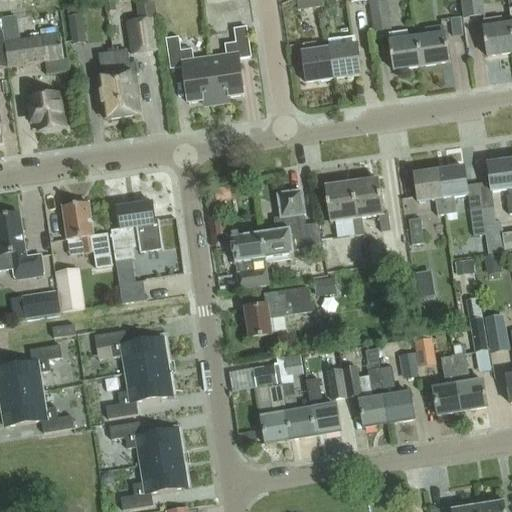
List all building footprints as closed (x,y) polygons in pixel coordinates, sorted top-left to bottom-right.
[(154,0),(135,0),(139,22),(154,21),(158,20),(154,0)] [(324,8),(323,0),(297,0),(299,12),(324,8)] [(392,32),(390,19),(386,0),(371,0),(370,0),(376,34),(392,32)] [(487,18),(484,0),(462,0),(466,22),(487,18)] [(106,14),(117,12),(115,4),(105,6),(106,14)] [(68,18),(73,47),(85,45),(81,16),(68,18)] [(17,18),(2,21),(6,45),(21,43),(17,18)] [(461,20),(451,21),(453,38),(463,37),(461,20)] [(511,55),(511,31),(511,28),(504,29),(502,20),(485,22),(486,33),(484,33),(487,59),(511,55)] [(131,56),(159,52),(154,21),(139,22),(127,25),(131,56)] [(418,41),(422,68),(451,64),(448,38),(446,38),(445,28),(426,31),(427,40),(418,41)] [(226,57),(210,60),(216,102),(244,98),(239,61),(251,59),(247,29),(234,31),(236,44),(224,46),(226,57)] [(422,68),(418,41),(410,42),(409,32),(391,35),(392,45),(390,46),(394,73),(422,68)] [(6,45),(3,46),(6,71),(44,65),(46,77),(69,74),(68,61),(62,62),(59,37),(21,43),(6,45)] [(178,39),(165,41),(170,71),(182,70),(188,106),(216,102),(210,60),(193,62),(191,51),(180,53),(178,39)] [(331,53),(334,80),(362,76),(359,49),(355,50),(354,40),(342,41),(344,51),(331,53)] [(334,80),(331,53),(318,55),(317,45),(303,47),(304,57),(303,57),(307,84),(334,80)] [(112,56),(121,121),(138,118),(131,68),(127,68),(125,54),(112,56)] [(105,123),(121,121),(112,56),(98,58),(100,73),(98,73),(105,123)] [(38,132),(63,128),(58,97),(42,100),(41,91),(26,94),(31,126),(37,125),(38,132)] [(509,219),(511,218),(511,163),(487,167),(490,184),(479,186),(486,237),(489,257),(506,254),(502,224),(496,225),(491,195),(509,193),(510,198),(506,198),(509,219)] [(486,237),(479,186),(467,188),(464,170),(440,173),(446,218),(454,217),(452,201),(468,198),(474,239),(486,237)] [(438,219),(446,218),(440,173),(415,177),(419,205),(436,203),(438,219)] [(380,181),(353,185),(358,221),(363,220),(380,218),(382,234),(392,233),(389,217),(385,217),(380,181)] [(353,185),(326,188),(331,224),(354,221),(356,238),(365,237),(363,220),(358,221),(353,185)] [(263,235),(266,260),(295,256),(294,253),(322,248),(319,225),(300,228),(299,218),(306,217),(302,192),(278,195),(281,220),(274,221),(276,233),(263,235)] [(159,223),(155,224),(152,205),(117,210),(120,232),(111,233),(115,263),(134,261),(132,246),(139,245),(140,255),(163,252),(159,223)] [(94,255),(95,260),(97,272),(113,269),(111,258),(107,236),(93,238),(88,206),(63,210),(68,243),(81,241),(84,256),(94,255)] [(0,272),(14,271),(15,281),(44,277),(41,258),(27,260),(20,216),(0,218),(0,272)] [(217,237),(229,235),(227,220),(215,222),(217,237)] [(426,247),(423,221),(410,223),(414,249),(426,247)] [(270,289),(266,260),(263,235),(231,240),(235,265),(238,265),(240,275),(237,275),(240,293),(270,289)] [(409,235),(396,236),(399,264),(412,263),(409,235)] [(500,258),(484,260),(487,278),(502,275),(500,258)] [(473,261),(455,264),(457,278),(475,275),(473,261)] [(58,293),(62,315),(86,312),(81,272),(56,275),(58,293)] [(315,284),(317,300),(338,296),(336,280),(315,284)] [(147,303),(145,285),(120,288),(123,306),(147,303)] [(433,286),(417,288),(419,300),(435,298),(433,286)] [(310,291),(287,294),(265,298),(267,308),(246,311),(250,341),(273,338),(273,335),(288,333),(285,318),(314,314),(310,291)] [(62,315),(58,293),(22,298),(26,320),(62,315)] [(490,352),(485,320),(483,306),(477,307),(473,311),(472,314),(471,317),(472,322),(471,322),(476,355),(490,352)] [(503,317),(486,321),(493,356),(509,353),(503,317)] [(53,342),(76,339),(75,328),(52,331),(53,342)] [(126,373),(126,376),(168,369),(168,366),(163,339),(125,345),(123,336),(93,341),(95,353),(109,351),(111,362),(123,360),(126,373)] [(415,344),(419,370),(437,367),(433,341),(415,344)] [(0,391),(0,392),(1,400),(41,393),(40,387),(38,375),(51,373),(49,362),(63,360),(61,348),(30,353),(32,365),(0,370),(0,391)] [(378,352),(369,353),(370,362),(379,361),(378,352)] [(416,357),(403,359),(406,378),(419,376),(416,357)] [(300,358),(285,361),(288,379),(303,376),(300,358)] [(455,360),(463,415),(474,413),(489,411),(484,384),(471,386),(468,369),(466,358),(455,360)] [(455,360),(454,360),(443,362),(447,390),(434,392),(437,413),(438,419),(463,415),(455,360)] [(105,411),(107,423),(137,418),(135,406),(173,400),(168,369),(126,376),(129,396),(117,398),(119,409),(105,411)] [(254,372),(257,392),(278,389),(276,369),(254,372)] [(365,399),(360,369),(345,372),(350,402),(365,399)] [(381,372),(390,427),(416,423),(414,413),(412,396),(398,398),(393,370),(381,372)] [(349,402),(344,372),(329,374),(334,404),(349,402)] [(381,372),(370,373),(372,385),(375,402),(361,405),(362,413),(365,431),(390,427),(381,372)] [(307,385),(311,409),(316,440),(342,435),(337,409),(324,411),(319,383),(307,385)] [(298,411),(295,397),(294,387),(283,389),(291,444),(316,440),(311,409),(298,411)] [(266,448),(291,444),(283,389),(271,391),(276,419),(262,421),(266,448)] [(42,423),(44,435),(74,430),(72,418),(58,420),(57,409),(44,411),(41,393),(1,400),(6,429),(37,423),(42,423)] [(183,461),(178,431),(140,437),(138,427),(108,432),(110,444),(124,442),(126,452),(138,450),(141,467),(183,461)] [(255,434),(238,436),(240,449),(257,446),(255,434)] [(150,496),(188,490),(183,461),(141,467),(144,487),(132,489),(134,499),(120,502),(121,511),(133,511),(152,509),(150,496)] [(105,476),(102,479),(103,483),(106,486),(111,486),(113,482),(113,478),(109,475),(105,476)]
